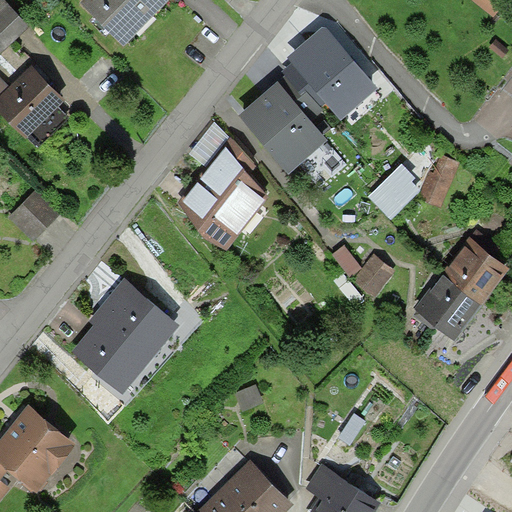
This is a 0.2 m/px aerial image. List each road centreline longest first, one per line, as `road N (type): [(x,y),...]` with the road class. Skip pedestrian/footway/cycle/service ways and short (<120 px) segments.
road 1 (residential): [(6,331),(268,0)]
road 2 (secondary): [(511,379),(423,511)]
